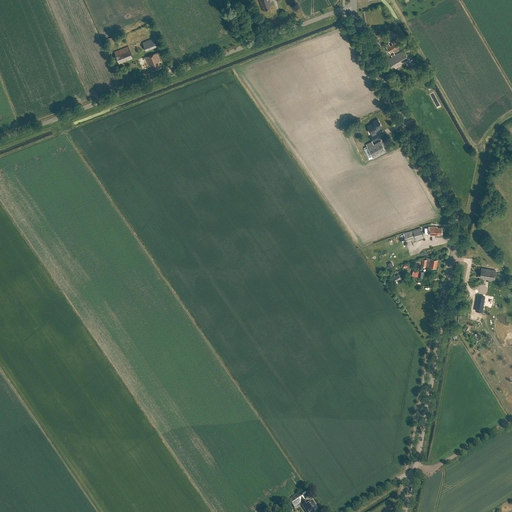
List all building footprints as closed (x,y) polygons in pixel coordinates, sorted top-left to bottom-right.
[(269,6),(272,5),(269,0),(258,0),(263,11),(270,8),(269,6)] [(154,38),(143,42),(146,50),(157,46),(154,38)] [(396,68),(410,60),(404,49),(395,55),(394,54),(403,48),(397,38),(385,45),(392,56),(387,59),(391,67),(394,65),(396,68)] [(114,52),(119,64),(132,59),(128,47),(114,52)] [(157,53),(146,57),(149,66),(150,65),(152,71),(161,67),(159,62),(160,62),(157,53)] [(374,123),(367,127),(372,136),(370,137),(373,142),(379,139),(377,134),(376,132),(378,131),(377,129),(381,127),(377,119),(373,122),(374,123)] [(367,148),(373,158),(386,151),(380,141),(373,144),(372,141),(366,144),(367,148)] [(437,227),(429,227),(429,235),(439,235),(439,234),(442,234),(442,228),(437,228),(437,227)] [(420,228),(396,234),(398,242),(404,240),(405,242),(411,240),(412,241),(423,239),(420,228)] [(426,258),(426,260),(422,260),(421,265),(425,266),(436,268),(437,260),(426,258)] [(482,268),(480,277),(484,278),(484,279),(494,281),(496,270),(482,268)] [(478,295),(475,311),(482,312),(485,296),(478,295)] [(301,504),(303,508),(306,511),(319,511),(312,501),(308,505),(300,493),(289,501),(294,508),(301,504)]
